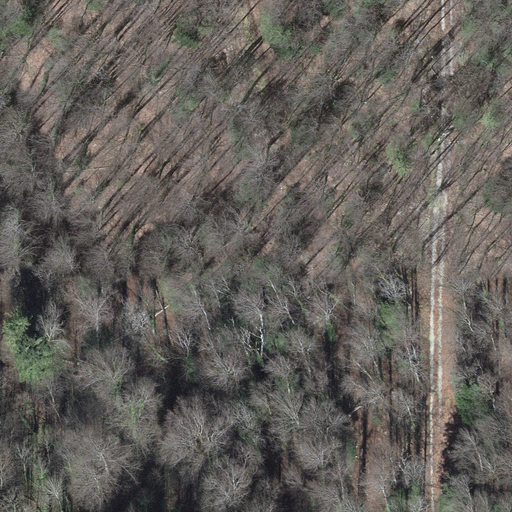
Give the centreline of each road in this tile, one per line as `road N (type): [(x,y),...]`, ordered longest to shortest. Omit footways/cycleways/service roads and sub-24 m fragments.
road 1 (track): [(370,511),(341,340),(257,0)]
road 2 (track): [(438,511),(447,0)]
